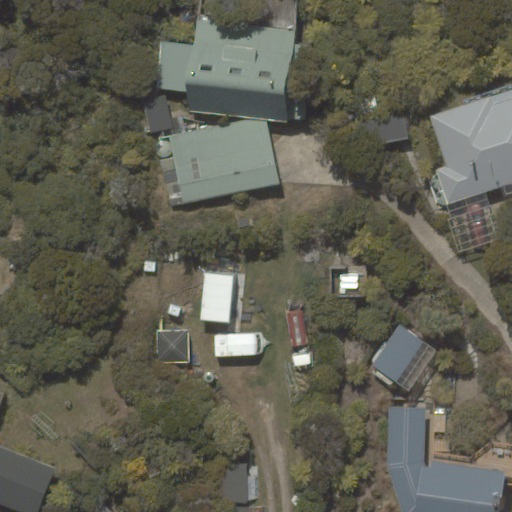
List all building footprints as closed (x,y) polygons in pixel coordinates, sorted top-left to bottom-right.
[(239,117),(267,120),(288,123),(296,43),(297,30),(197,18),(194,44),(161,40),(155,89),(188,93),(185,111),(239,117)] [(491,96),(431,115),(447,166),(436,170),(437,174),(433,175),(430,183),(435,201),(444,206),(501,188),(504,197),(511,194),(511,91),(491,98),(491,96)] [(370,144),(410,139),(407,116),(367,120),(370,144)] [(247,119),(157,137),(171,205),(279,183),(267,121),(247,119)] [(199,320),(230,324),(235,274),(205,271),(199,320)] [(399,324),(371,365),(410,392),(438,351),(399,324)] [(190,363),(189,330),(156,330),(157,364),(190,363)] [(0,385),(0,502),(24,511),(38,511),(56,467),(0,445),(0,406),(5,394),(0,392),(2,386),(0,385)] [(388,408),(388,466),(402,511),(500,511),(506,472),(432,461),(431,467),(428,467),(425,463),(426,409),(388,408)] [(221,503),(248,503),(248,500),(258,500),(259,466),(248,466),(248,463),(221,463),(221,503)]
